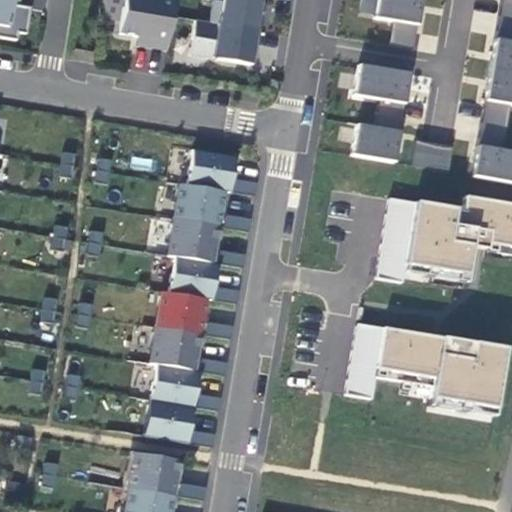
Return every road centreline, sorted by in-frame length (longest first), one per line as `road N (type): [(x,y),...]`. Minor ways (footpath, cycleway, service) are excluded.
road 1 (residential): [(224,511),(287,134)]
road 2 (residential): [(44,89),(287,134)]
road 3 (residential): [(448,63),(303,42)]
